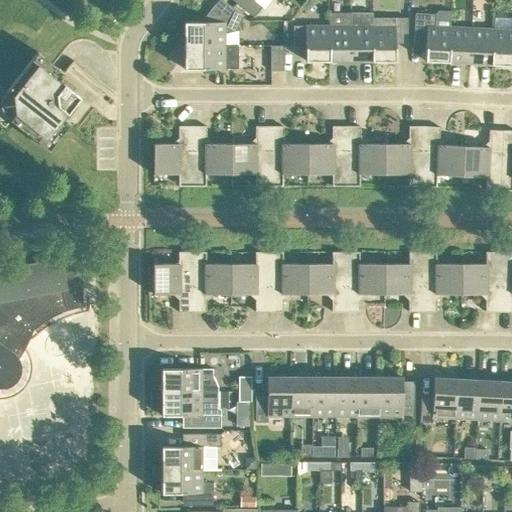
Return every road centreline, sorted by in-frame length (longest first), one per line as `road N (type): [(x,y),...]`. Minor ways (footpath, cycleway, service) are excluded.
road 1 (residential): [(511,100),(125,97)]
road 2 (residential): [(128,340),(511,344)]
road 3 (residential): [(125,97),(128,340)]
road 4 (residential): [(128,340),(129,511)]
